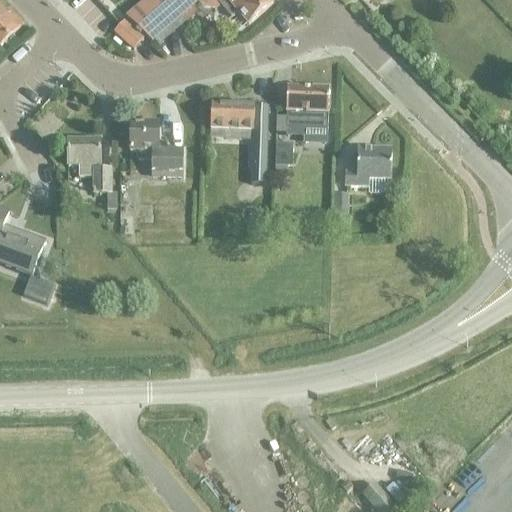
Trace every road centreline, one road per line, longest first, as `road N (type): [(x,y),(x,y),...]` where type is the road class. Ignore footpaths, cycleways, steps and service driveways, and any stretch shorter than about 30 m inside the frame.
road 1 (tertiary): [(0,398),(306,383),(369,367),(461,323)]
road 2 (residential): [(63,37),(107,82),(138,85),(291,44),(333,20)]
road 3 (unclassified): [(511,198),(333,20)]
road 4 (residential): [(36,169),(5,115),(3,91),(63,37)]
